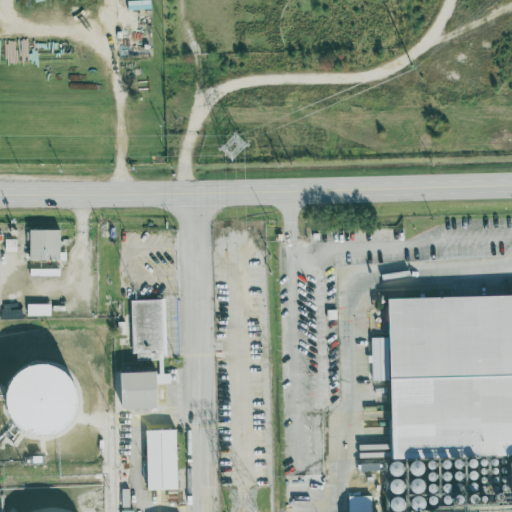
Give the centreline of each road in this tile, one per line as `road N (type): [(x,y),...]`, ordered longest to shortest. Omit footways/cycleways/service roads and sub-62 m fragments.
road 1 (secondary): [(121,194),(511,182)]
road 2 (secondary): [(0,193),(121,194)]
